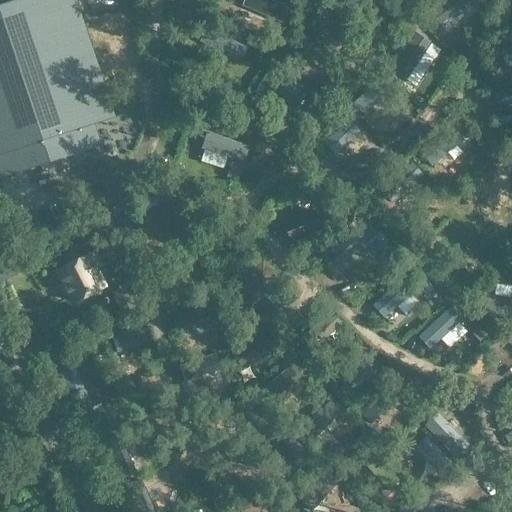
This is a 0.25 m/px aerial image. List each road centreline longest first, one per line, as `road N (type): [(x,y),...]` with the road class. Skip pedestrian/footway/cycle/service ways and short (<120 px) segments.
road 1 (unclassified): [(0,332),(87,511)]
road 2 (unknown): [(112,175),(140,107),(157,0)]
